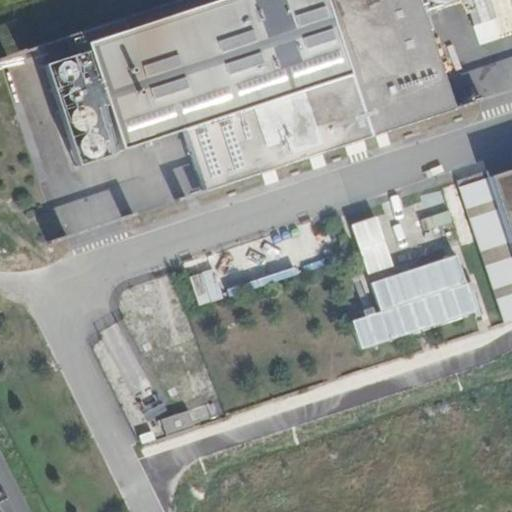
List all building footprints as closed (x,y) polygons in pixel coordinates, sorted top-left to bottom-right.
[(511,0),(219,0),(123,32),(120,21),(78,34),(78,35),(84,54),(117,153),(181,132),(201,194),(451,112),(473,104),(473,103),(451,110),(414,0),(511,0)] [(84,54),(41,69),(74,168),(117,154),(117,153),(84,54)] [(511,170),(486,179),(511,258),(511,170)] [(415,208),(422,231),(450,223),(443,200),(415,208)] [(364,278),(391,269),(373,218),(346,228),(364,278)] [(356,351),(475,318),(458,257),(366,282),(375,315),(348,322),(356,351)] [(212,270),(187,277),(196,307),(222,300),(212,270)] [(158,420),(164,437),(192,428),(186,411),(158,420)]
